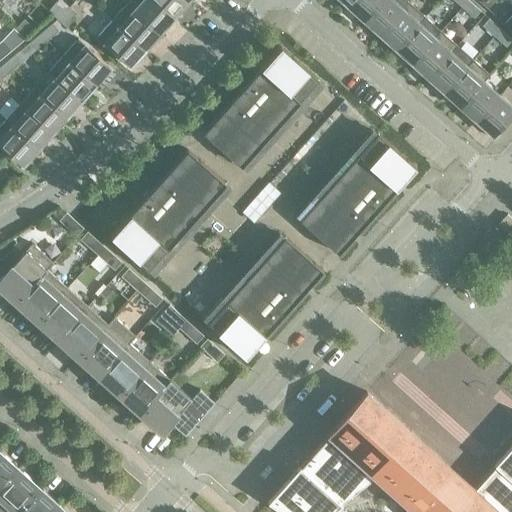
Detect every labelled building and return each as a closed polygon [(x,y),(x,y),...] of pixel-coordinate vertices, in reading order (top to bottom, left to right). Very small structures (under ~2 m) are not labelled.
[(58,18),(69,5),(62,0),(56,0),(48,9),(58,18)] [(155,0),(128,0),(126,3),(158,32),(173,15),(155,0)] [(155,0),(173,15),(186,0),(155,0)] [(351,0),(347,4),(363,19),(380,0),(351,0)] [(380,0),(363,19),(379,33),(408,1),(406,0),(380,0)] [(480,10),(468,0),(467,0),(461,7),(473,17),(480,10)] [(408,1),(379,33),(396,48),(424,15),(408,1)] [(158,32),(126,3),(112,19),(144,48),(158,32)] [(65,25),(76,12),(69,5),(58,18),(65,25)] [(511,12),(503,23),(511,30),(511,12)] [(424,15),(396,48),(412,62),(440,30),(424,15)] [(500,28),(488,18),(482,25),(493,35),(500,28)] [(144,48),(112,19),(96,36),(129,64),(144,48)] [(46,39),(58,29),(52,21),(39,32),(46,39)] [(0,37),(0,57),(25,35),(15,24),(0,37)] [(511,39),(500,28),(493,35),(505,46),(511,39)] [(440,30),(412,62),(428,76),(456,44),(440,30)] [(34,50),(46,39),(39,32),(27,42),(34,50)] [(109,66),(77,37),(62,54),(96,85),(97,84),(95,82),(109,66)] [(202,131),(240,165),(318,79),(280,44),(202,131)] [(456,44),(428,76),(444,91),(472,59),(456,44)] [(13,67),(25,57),(18,50),(6,60),(13,67)] [(96,85),(62,54),(47,71),(54,77),(55,76),(80,99),(94,83),(96,85)] [(472,59),(444,91),(460,105),(489,73),(472,59)] [(0,77),(0,78),(13,67),(6,60),(0,65),(0,77)] [(489,73),(460,105),(476,120),(498,95),(483,81),(489,74),(489,73)] [(55,76),(54,77),(41,92),(40,92),(68,117),(68,116),(66,114),(80,99),(55,76)] [(40,92),(41,92),(34,85),(19,102),(51,131),(65,115),(67,117),(68,117),(40,92)] [(511,106),(498,95),(476,120),(492,134),(511,112),(511,106)] [(51,131),(19,102),(4,119),(11,125),(12,125),(39,149),(39,148),(37,147),(51,131)] [(12,125),(11,125),(0,137),(0,144),(22,164),(36,148),(38,149),(39,149),(12,125)] [(377,131),(299,218),(337,252),(415,166),(377,131)] [(187,148),(109,235),(147,269),(225,182),(187,148)] [(242,213),(252,222),(278,194),(268,185),(242,213)] [(65,211),(58,219),(76,235),(83,227),(65,211)] [(511,218),(506,214),(499,222),(508,230),(511,226),(511,218)] [(103,245),(86,230),(79,238),(96,253),(103,245)] [(283,235),(206,321),(244,356),(322,269),(283,235)] [(53,261),(31,242),(19,255),(10,247),(0,258),(0,268),(4,272),(0,276),(0,287),(16,301),(46,268),(47,269),(53,261)] [(121,261),(103,245),(96,253),(113,269),(121,261)] [(145,282),(127,267),(120,275),(137,290),(145,282)] [(46,268),(16,301),(37,320),(66,286),(47,269),(46,268)] [(162,297),(145,282),(137,290),(154,306),(162,297)] [(66,286),(37,320),(57,338),(87,305),(66,286)] [(186,319),(168,303),(161,312),(178,327),(186,319)] [(87,305),(57,338),(78,357),(108,323),(107,323),(87,305)] [(108,323),(78,357),(98,375),(128,342),(129,342),(135,335),(113,316),(107,323),(108,323)] [(203,334),(186,319),(178,327),(196,342),(203,334)] [(206,337),(199,345),(216,361),(224,353),(206,337)] [(128,342),(98,375),(119,393),(149,360),(129,342),(128,342)] [(149,360),(119,393),(139,412),(169,379),(149,360)] [(190,397),(169,379),(139,412),(160,431),(170,420),(185,433),(214,401),(199,388),(190,397)] [(268,499),(287,511),(322,511),(336,502),(337,503),(358,487),(356,485),(373,473),(386,485),(388,483),(399,492),(397,494),(415,511),(413,511),(428,511),(458,480),(450,473),(452,471),(409,432),(411,430),(366,390),(268,499)] [(511,511),(511,443),(470,490),(458,480),(428,511),(511,511)] [(0,451),(0,485),(17,466),(0,451)] [(17,466),(0,485),(0,511),(13,511),(38,485),(17,466)] [(38,485),(13,511),(50,511),(58,503),(38,485)] [(68,511),(58,503),(50,511),(68,511)]
